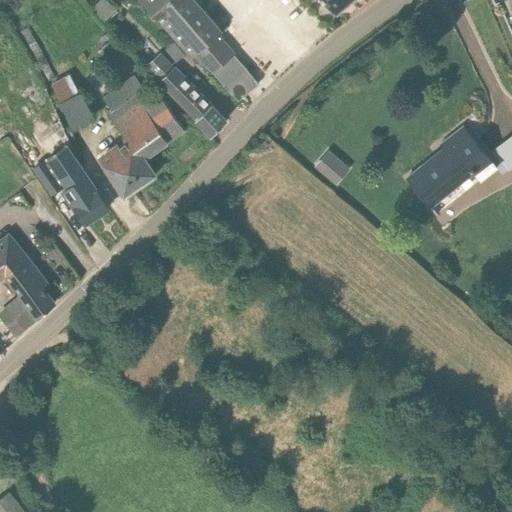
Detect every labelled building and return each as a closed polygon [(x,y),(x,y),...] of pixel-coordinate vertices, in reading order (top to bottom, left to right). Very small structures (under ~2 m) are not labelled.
[(100,0),(92,8),(105,23),(118,11),(107,0),(100,0)] [(258,81),(234,54),(218,35),(222,31),(195,0),(143,0),(196,61),(199,59),(211,74),(213,72),(237,99),(258,81)] [(328,0),(337,10),(348,0),(328,0)] [(511,0),(491,0),(493,5),(503,0),(504,0),(511,15),(511,14),(511,0)] [(185,53),(174,40),(165,48),(176,61),(185,53)] [(227,119),(213,105),(162,55),(147,67),(212,133),(227,119)] [(108,207),(97,190),(80,159),(74,141),(61,117),(39,79),(27,60),(11,71),(23,88),(11,96),(34,132),(33,133),(74,205),(85,222),(108,207)] [(51,84),(60,101),(59,102),(73,128),(95,116),(81,91),(79,92),(70,74),(51,84)] [(112,110),(144,87),(134,75),(102,97),(112,110)] [(159,92),(149,99),(142,104),(166,141),(184,128),(159,92)] [(142,104),(137,95),(109,114),(124,137),(99,156),(111,176),(123,195),(124,196),(156,174),(145,156),(166,141),(142,104)] [(481,179),(497,167),(463,125),(440,143),(450,155),(427,174),(421,165),(407,177),(431,207),(476,173),(481,179)] [(511,134),(494,148),(510,169),(511,167),(511,134)] [(336,171),(321,158),(313,167),(328,180),(336,171)] [(63,186),(45,159),(35,166),(53,192),(63,186)] [(6,274),(22,295),(39,316),(55,302),(43,287),(47,283),(34,268),(4,235),(0,238),(0,252),(12,269),(6,274)] [(0,277),(5,274),(6,274),(12,269),(0,252),(0,277)] [(39,316),(22,295),(0,313),(17,334),(39,316)] [(0,502),(0,511),(23,511),(10,495),(0,502)]
